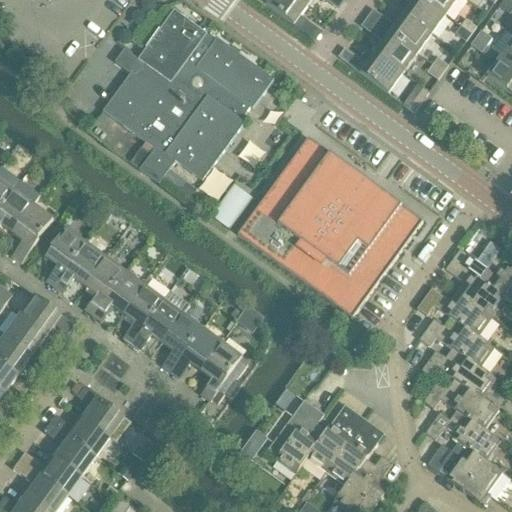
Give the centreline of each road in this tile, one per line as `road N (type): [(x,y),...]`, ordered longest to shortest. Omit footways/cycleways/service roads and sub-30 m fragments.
road 1 (residential): [(398,395),(390,331),(482,196)]
road 2 (residential): [(314,77),(482,196)]
road 3 (residential): [(215,0),(314,77)]
